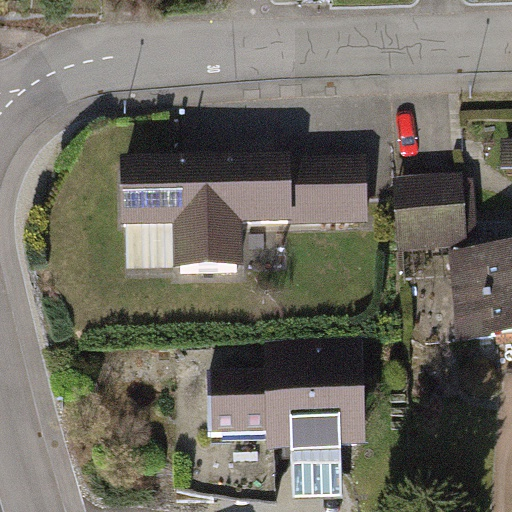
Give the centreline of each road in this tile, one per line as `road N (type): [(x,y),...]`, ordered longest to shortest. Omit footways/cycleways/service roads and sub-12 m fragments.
road 1 (residential): [(511,51),(120,61),(0,102)]
road 2 (residential): [(33,496),(0,372)]
